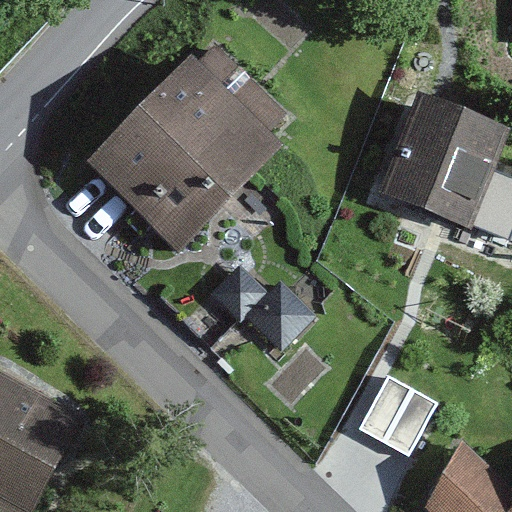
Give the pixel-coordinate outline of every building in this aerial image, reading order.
[(191,74),(90,176),(173,257),(274,156),(191,74)] [(507,137),(408,100),(369,201),(501,251),(511,222),(479,210),(507,137)] [(239,271),(214,297),(286,367),(331,320),(285,275),(265,296),(239,271)] [(34,511),(77,424),(0,387),(0,511),(34,511)] [(511,511),(511,489),(507,494),(458,442),(409,487),(432,511),(511,511)]
